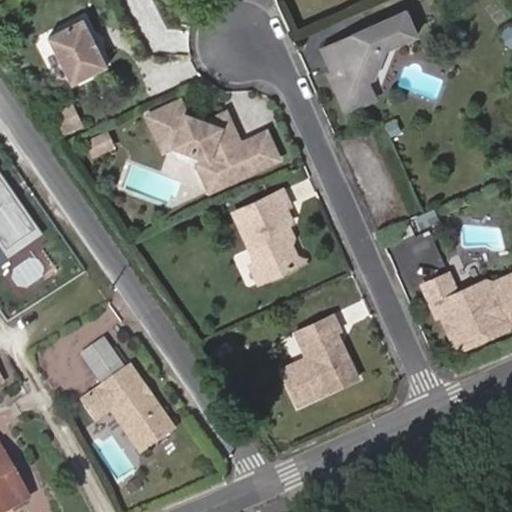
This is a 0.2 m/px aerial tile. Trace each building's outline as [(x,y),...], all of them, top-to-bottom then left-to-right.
[(404,10),(321,49),(331,71),(328,72),(345,111),(373,98),(365,79),(372,76),(382,48),(415,33),(404,10)] [(83,18),(47,36),(72,84),(107,66),(83,18)] [(69,102),(54,108),(65,131),(79,125),(69,102)] [(179,102),(146,118),(163,153),(207,160),(220,188),(278,161),(265,134),(239,146),(234,136),(204,124),(186,118),(179,102)] [(225,114),(204,124),(234,136),(225,114)] [(92,156),(111,148),(106,137),(87,145),(92,156)] [(207,160),(195,166),(207,193),(220,188),(207,160)] [(11,190),(0,174),(0,236),(6,246),(35,225),(14,194),(10,197),(7,192),(11,190)] [(280,194),(232,217),(256,268),(263,284),(297,268),(294,261),(289,250),(284,239),(278,238),(276,232),(285,228),(290,225),(283,210),(287,208),(280,194)] [(10,251),(39,231),(35,225),(6,246),(10,251)] [(284,239),(289,250),(291,242),(285,228),(276,232),(278,238),(284,239)] [(434,233),(416,241),(429,270),(447,261),(434,233)] [(256,268),(249,271),(256,287),(263,284),(256,268)] [(448,274),(422,285),(436,316),(440,314),(453,344),(461,347),(507,328),(509,321),(511,319),(511,273),(492,283),(486,280),(456,293),(448,274)] [(302,361),(276,373),(293,410),(358,380),(344,351),(338,349),(332,336),(336,334),(341,332),(334,316),(290,336),(302,361)] [(344,351),(336,334),(332,336),(338,349),(344,351)] [(100,390),(114,411),(144,453),(178,430),(155,397),(149,396),(145,389),(148,387),(135,367),(129,371),(107,339),(83,355),(105,387),(100,390)] [(225,349),(217,354),(226,367),(234,361),(225,349)] [(149,396),(155,397),(148,387),(145,389),(149,396)] [(99,422),(114,411),(100,390),(85,400),(99,422)] [(0,511),(7,511),(28,501),(0,451),(0,511)]
